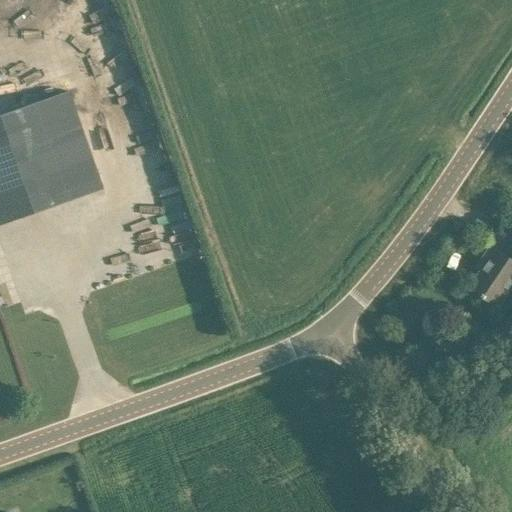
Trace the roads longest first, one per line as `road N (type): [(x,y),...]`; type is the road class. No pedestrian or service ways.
road 1 (unclassified): [(0,453),(330,336)]
road 2 (unclassified): [(330,336),(511,94)]
road 3 (unclassified): [(451,511),(330,336)]
